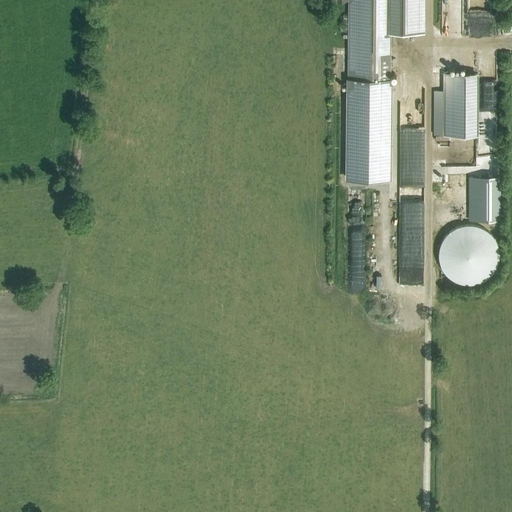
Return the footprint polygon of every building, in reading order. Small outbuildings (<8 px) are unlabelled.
[(350,0),(349,179),(390,180),(391,32),(425,32),(425,0),(350,0)] [(476,136),(476,74),(443,73),(443,135),(476,136)] [(489,218),(489,174),(459,174),(459,218),(489,218)] [(471,224),(469,224),(466,224),(463,225),(460,225),(458,226),(455,227),(452,229),(450,231),(447,233),(445,235),(443,238),(442,241),(441,243),(440,246),(439,248),(439,251),(439,254),(439,257),(439,259),(440,261),(440,263),(441,265),(442,267),(443,269),(444,271),(445,273),(447,274),(449,277),(450,278),(452,279),(454,280),(456,281),(458,282),(460,283),(463,284),(467,284),(471,284),(473,284),(475,284),(479,283),(482,281),(484,280),(486,279),(488,278),(489,277),(491,275),(492,274),(494,271),(495,269),(496,267),(497,265),(498,263),(498,261),(499,259),(499,257),(499,255),(499,253),(499,251),(499,248),(498,246),(497,244),(497,242),(496,240),(495,238),(494,236),(492,235),(491,233),(489,231),(485,228),(483,227),(481,226),(479,226),(477,225),(475,225),(473,224),(471,224)] [(367,287),(367,259),(352,259),(352,287),(367,287)]
